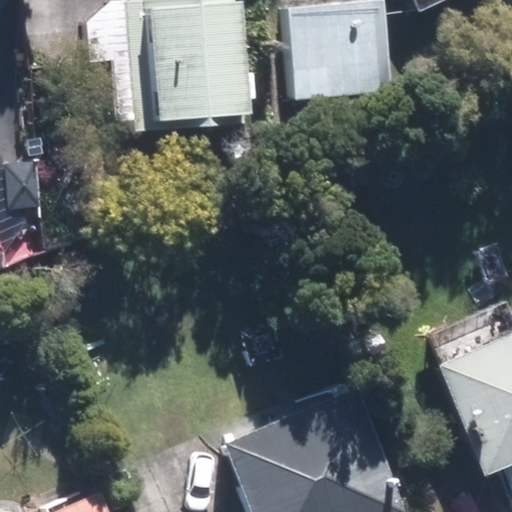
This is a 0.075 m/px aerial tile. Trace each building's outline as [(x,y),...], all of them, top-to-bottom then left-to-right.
[(248,103),(239,0),(125,0),(136,125),(240,116),(239,104),(248,103)] [(318,0),(310,1),(285,3),(294,95),(389,86),(380,0),(318,0)] [(511,323),(439,353),(486,466),(506,458),(511,455),(511,323)] [(357,379),(218,434),(249,511),(389,511),(408,505),(357,379)] [(110,511),(98,484),(30,511),(110,511)]
